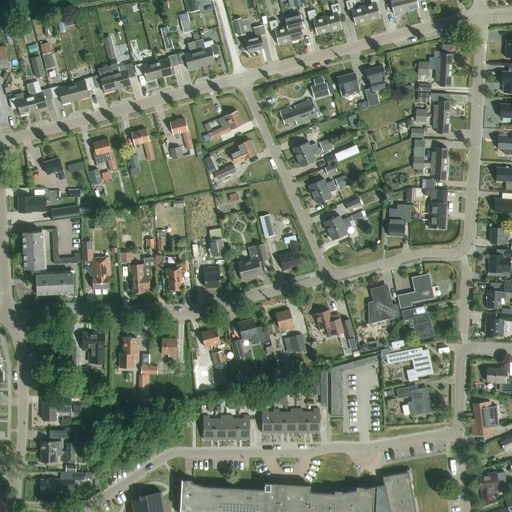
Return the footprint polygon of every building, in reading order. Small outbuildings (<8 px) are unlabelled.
[(185,0),(189,12),(199,10),(196,0),(185,0)] [(266,0),(257,0),(262,17),(270,16),(266,0)] [(369,21),(364,6),(356,8),(353,0),(351,0),(346,1),(349,11),(352,10),(356,24),(369,21)] [(364,6),(369,21),(381,18),(377,4),(380,3),(379,0),(371,0),(372,3),(364,6)] [(403,0),(386,0),(387,1),(389,0),(394,15),(407,11),(403,0)] [(403,0),(407,11),(419,8),(417,1),(420,0),(403,0)] [(326,16),(330,31),(343,28),(339,13),(341,13),(339,3),(332,5),(334,13),(326,16)] [(330,31),(326,16),(318,18),(315,10),(308,12),(310,21),(314,20),(318,35),(330,31)] [(287,26),(292,42),(304,38),(300,24),(303,23),(301,13),(293,15),(295,24),(287,26)] [(63,18),(65,27),(78,24),(76,15),(63,18)] [(238,36),(246,34),(241,18),(234,20),(238,36)] [(57,21),(59,27),(60,32),(66,31),(64,25),(63,19),(57,21)] [(184,33),(192,31),(189,19),(180,21),(184,33)] [(292,42),(287,26),(279,28),(277,19),(270,21),(272,31),(275,30),(279,45),(292,42)] [(54,27),(52,20),(45,22),(47,29),(54,27)] [(260,36),(265,35),(262,25),(254,27),(256,37),(245,40),(249,53),(256,51),(255,49),(263,47),(260,36)] [(166,27),(159,29),(165,50),(172,48),(166,27)] [(113,36),(105,38),(110,57),(118,55),(113,36)] [(197,50),(201,66),(215,62),(213,55),(219,53),(216,43),(210,45),(210,47),(205,48),(202,39),(195,41),(197,50)] [(201,66),(197,50),(195,41),(187,43),(188,43),(190,52),(184,54),(184,52),(177,54),(180,64),(186,62),(188,70),(201,66)] [(51,53),(42,55),(46,70),(55,67),(51,53)] [(155,62),(160,77),(173,74),(171,66),(177,65),(174,54),(168,56),(169,58),(155,62)] [(437,70),(451,70),(452,54),(442,54),(441,58),(437,58),(437,70)] [(33,64),(32,64),(36,78),(45,75),(41,62),(40,56),(31,58),(33,64)] [(110,65),(116,89),(131,85),(129,78),(135,76),(132,66),(126,67),(127,69),(126,70),(125,65),(117,67),(115,58),(108,60),(110,65)] [(146,81),(160,77),(155,62),(142,65),(142,63),(135,65),(138,75),(144,74),(146,81)] [(104,92),(116,89),(110,65),(97,69),(98,75),(93,76),(96,86),(102,85),(104,92)] [(511,93),(511,65),(509,66),(508,72),(502,72),(501,85),(503,85),(503,93),(511,93)] [(382,66),(366,70),(369,80),(373,92),(386,88),(383,77),(385,76),(382,66)] [(451,86),(451,70),(437,70),(436,81),(440,81),(440,86),(451,86)] [(356,96),(365,94),(363,84),(358,85),(355,73),(337,78),(340,90),(353,86),(356,96)] [(71,84),(76,100),(89,96),(87,89),(93,87),(90,77),(84,79),(85,81),(71,84)] [(27,84),(30,96),(34,111),(47,108),(45,100),(51,99),(49,88),(42,90),(43,92),(37,94),(33,82),(27,84)] [(333,92),(330,82),(311,87),(314,99),(330,95),(329,93),(333,92)] [(62,104),(76,100),(71,84),(58,88),(58,86),(50,88),(53,99),(60,97),(62,104)] [(430,85),(418,84),(417,91),(429,92),(430,85)] [(34,111),(30,96),(23,97),(22,93),(14,95),(14,97),(9,99),(12,109),(18,108),(20,115),(34,111)] [(430,93),(418,93),(417,102),(429,102),(430,93)] [(291,109),(290,108),(280,111),(284,124),(295,120),(296,124),(317,117),(311,100),(294,106),(294,108),(291,109)] [(434,116),(449,117),(450,101),(439,100),(439,105),(435,105),(434,116)] [(361,102),(357,103),(359,109),(368,106),(366,101),(361,102)] [(511,104),(500,104),(499,117),(503,117),(502,121),(509,122),(510,118),(511,117),(511,104)] [(208,134),(211,140),(232,130),(231,130),(243,125),(237,110),(225,116),(229,125),(208,134)] [(355,115),(347,118),(352,129),(360,126),(355,115)] [(448,133),(449,117),(434,116),(434,128),(438,128),(437,133),(448,133)] [(187,150),(193,148),(189,130),(188,131),(185,118),(170,122),(173,135),(182,132),(187,150)] [(148,160),(154,159),(150,141),(149,141),(146,128),(131,132),(134,145),(144,143),(148,160)] [(423,129),(410,129),(410,137),(422,138),(423,129)] [(511,130),(511,131),(511,137),(499,136),(498,149),(502,150),(504,155),(511,155),(511,130)] [(321,146),(331,142),(330,138),(319,142),(321,146)] [(110,170),(116,169),(112,151),(111,151),(108,139),(93,143),(95,152),(93,152),(96,163),(107,160),(110,170)] [(235,163),(256,154),(250,139),(238,145),(240,150),(231,154),(235,163)] [(297,157),(315,149),(317,148),(316,144),(310,146),(307,141),(293,148),(297,157)] [(331,142),(321,146),(323,151),(333,146),(331,142)] [(173,159),(183,156),(180,146),(170,149),(173,159)] [(432,164),(446,164),(447,148),(436,147),(436,152),(432,152),(432,164)] [(315,149),(297,157),(301,166),(315,160),(314,157),(320,154),(317,148),(315,149)] [(328,166),(337,162),(334,154),(325,158),(328,166)] [(132,168),(139,167),(136,155),(129,157),(132,168)] [(205,159),(211,173),(218,170),(212,156),(205,159)] [(59,180),(65,178),(63,170),(62,170),(59,158),(44,162),(47,175),(57,172),(59,180)] [(424,163),(414,163),(413,169),(417,169),(416,174),(423,174),(424,163)] [(236,171),(233,164),(213,173),(216,179),(236,171)] [(336,172),(333,164),(323,168),(327,176),(336,172)] [(445,181),(446,164),(432,164),(431,175),(435,175),(435,180),(445,181)] [(511,168),(497,168),(496,181),(506,182),(505,190),(511,189),(511,168)] [(93,185),(101,183),(98,169),(89,171),(93,185)] [(337,184),(347,179),(345,175),(335,179),(337,184)] [(309,185),(313,194),(334,185),(332,181),(325,183),(323,179),(309,185)] [(347,179),(337,184),(339,188),(349,184),(347,179)] [(334,185),(313,194),(317,203),(331,197),(329,192),(335,189),(334,185)] [(424,189),(414,189),(414,202),(423,203),(424,189)] [(445,228),(447,196),(447,191),(424,189),(424,196),(431,197),(429,227),(445,228)] [(31,212),(45,212),(45,197),(31,197),(31,196),(18,196),(18,212),(31,212)] [(360,206),(357,198),(344,203),(347,211),(360,206)] [(511,199),(495,199),(494,212),(511,213),(511,199)] [(411,209),(412,205),(398,204),(397,209),(390,208),(389,215),(388,235),(404,236),(405,221),(411,221),(411,209)] [(79,217),(77,206),(49,210),(51,221),(79,217)] [(274,235),(273,231),(268,209),(256,211),(258,218),(260,218),(265,237),(274,235)] [(353,220),(363,216),(366,215),(364,211),(352,216),(353,220)] [(328,231),(350,222),(348,218),(341,220),(339,215),(324,222),(328,231)] [(353,220),(355,225),(365,221),(363,216),(353,220)] [(350,222),(328,231),(332,240),(347,234),(345,229),(351,226),(350,222)] [(507,244),(508,233),(503,233),(503,228),(491,228),(490,243),(507,244)] [(58,258),(56,229),(51,229),(53,264),(79,263),(79,253),(73,254),(73,257),(58,258)] [(217,256),(224,255),(219,229),(208,231),(210,240),(208,241),(211,257),(217,256)] [(24,269),(44,269),(42,232),(22,233),(24,269)] [(82,241),(82,246),(83,260),(92,260),(92,241),(82,241)] [(288,267),(301,264),(297,252),(299,251),(296,241),(290,243),(292,253),(279,256),(283,270),(288,269),(288,267)] [(248,280),(248,278),(261,274),(258,262),(268,260),(263,244),(248,248),(251,260),(238,264),(242,281),(248,280)] [(511,249),(511,250),(506,249),(505,257),(503,257),(503,255),(489,254),(489,266),(488,274),(496,274),(497,272),(510,273),(510,258),(511,258),(511,249)] [(188,271),(186,252),(177,252),(178,262),(181,262),(182,272),(188,271)] [(132,253),(120,253),(120,263),(132,263),(132,253)] [(93,258),(94,276),(92,276),(93,290),(109,289),(108,277),(111,277),(109,257),(93,258)] [(144,293),(144,289),(150,289),(149,277),(151,277),(150,266),(144,267),(144,265),(130,266),(131,271),(129,272),(130,280),(132,279),(133,294),(144,293)] [(206,288),(220,286),(219,267),(204,268),(206,288)] [(183,282),(182,275),(181,268),(166,269),(167,277),(169,277),(170,291),(171,290),(172,292),(179,292),(180,290),(181,290),(181,283),(183,282)] [(37,294),(73,293),(72,273),(36,275),(37,294)] [(422,277),(413,279),(416,293),(398,297),(400,309),(411,307),(410,302),(432,297),(429,280),(423,282),(422,277)] [(501,291),(495,291),(488,291),(487,307),(489,307),(489,311),(494,311),(494,308),(500,308),(501,298),(508,298),(508,292),(511,292),(511,284),(501,284),(501,291)] [(371,290),(374,302),(369,303),(370,324),(400,316),(397,304),(391,306),(386,286),(371,290)] [(411,328),(413,328),(416,340),(433,336),(427,313),(417,316),(415,308),(401,311),(403,321),(409,320),(411,328)] [(294,327),(290,310),(275,314),(279,329),(286,327),(286,329),(294,327)] [(331,317),(329,310),(315,314),(319,329),(326,327),(329,336),(344,332),(346,337),(354,335),(349,320),(342,322),(341,319),(334,321),(333,316),(331,317)] [(511,314),(499,314),(499,319),(486,319),(485,335),(504,336),(504,320),(511,320),(511,314)] [(255,328),(253,320),(238,323),(243,341),(250,339),(251,343),(258,342),(258,343),(264,342),(260,327),(255,328)] [(204,347),(220,343),(217,329),(201,333),(204,347)] [(105,334),(83,333),(82,351),(90,351),(90,363),(104,364),(105,334)] [(302,334),(289,337),(291,345),(287,346),(289,354),(293,353),(306,350),(302,334)] [(119,353),(119,367),(133,368),(133,360),(136,360),(136,354),(137,354),(138,338),(123,337),(122,353),(119,353)] [(356,337),(349,338),(352,352),(359,351),(356,337)] [(176,357),(177,339),(162,339),(161,354),(168,354),(168,357),(176,357)] [(243,357),(239,341),(232,343),(236,358),(243,357)] [(403,348),(402,341),(393,343),(390,344),(391,348),(389,348),(389,350),(394,349),(403,348)] [(412,359),(414,370),(406,371),(408,382),(418,380),(417,377),(433,374),(428,351),(422,352),(421,347),(410,350),(410,349),(385,354),(387,364),(412,359)] [(211,354),(214,364),(224,361),(221,351),(211,354)] [(378,361),(376,355),(331,368),(331,416),(343,416),(343,371),(378,361)] [(157,375),(157,366),(149,366),(149,375),(157,375)] [(157,375),(166,375),(166,366),(157,366),(157,375)] [(500,392),(506,392),(511,391),(511,380),(506,380),(507,367),(500,367),(500,368),(487,368),(487,381),(494,381),(494,383),(500,383),(500,392)] [(246,376),(245,372),(238,373),(241,384),(254,381),(252,374),(246,376)] [(139,375),(139,402),(149,403),(149,375),(139,375)] [(427,389),(417,391),(416,386),(397,389),(399,399),(412,396),(413,403),(409,403),(410,404),(403,406),(404,415),(411,413),(411,415),(431,411),(427,389)] [(71,413),(71,405),(71,399),(56,399),(56,404),(42,404),(42,420),(55,420),(56,413),(71,413)] [(494,433),(494,426),(498,426),(496,406),(491,406),(490,401),(474,403),(475,418),(471,418),(473,435),(494,433)] [(285,433),(285,412),(280,412),(280,409),(274,409),(274,412),(274,433),(285,433)] [(285,433),(297,433),(297,409),(292,409),(292,412),(285,412),(285,433)] [(308,433),(308,412),(303,412),(303,409),(297,409),(297,433),(308,433)] [(308,412),(308,433),(320,432),(320,409),(314,409),(315,412),(308,412)] [(274,433),(274,412),(269,412),(268,410),(262,410),(262,433),(274,433)] [(215,440),(215,419),(209,419),(209,416),(203,416),(204,440),(215,440)] [(215,440),(227,440),(227,416),(221,416),(221,419),(215,419),(215,440)] [(238,440),(238,419),(232,419),(232,416),(227,416),(227,440),(238,440)] [(238,419),(238,440),(250,439),(250,416),(244,416),(244,419),(238,419)] [(511,432),(499,438),(504,450),(511,446),(511,432)] [(41,452),(61,452),(61,450),(61,442),(41,442),(41,452)] [(75,460),(75,451),(66,451),(66,460),(75,460)] [(61,454),(61,452),(41,452),(41,461),(56,462),(56,454),(61,454)] [(417,511),(415,497),(413,498),(410,480),(412,480),(410,470),(404,471),(405,472),(383,477),(384,484),(373,487),(371,511),(417,511)] [(498,486),(496,473),(490,473),(490,475),(478,477),(480,489),(481,489),(483,502),(495,500),(494,493),(498,493),(497,486),(498,486)] [(73,481),(65,481),(57,481),(57,479),(47,479),(47,480),(41,480),(40,492),(57,492),(57,488),(72,488),(73,481)] [(182,480),(182,485),(180,511),(371,511),(373,487),(334,494),(334,493),(310,492),(310,485),(277,483),(265,483),(264,489),(205,486),(189,482),(182,479),(181,480),(182,480)] [(164,511),(161,495),(161,492),(140,496),(140,497),(142,496),(143,499),(131,501),(132,511),(164,511)] [(510,511),(511,511),(511,497),(504,501),(507,506),(491,511),(510,511)]
